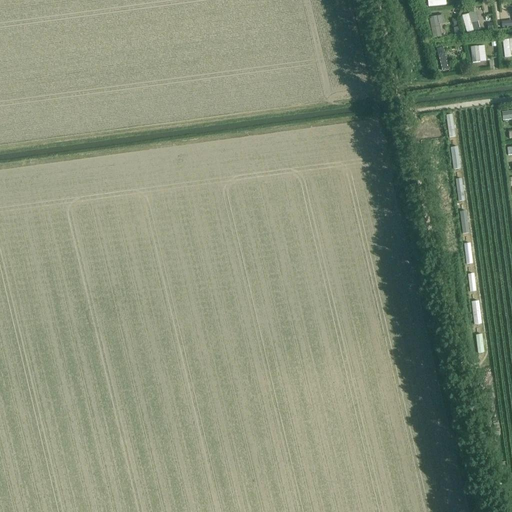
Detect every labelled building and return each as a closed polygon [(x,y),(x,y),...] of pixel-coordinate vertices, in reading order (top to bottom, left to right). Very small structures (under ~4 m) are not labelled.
[(468,14),(461,16),(466,33),(473,31),(468,14)] [(445,23),(443,15),(428,18),(432,39),(441,37),(438,25),(445,23)] [(460,27),(453,28),(455,36),(461,35),(460,27)] [(508,40),(502,40),(504,58),(510,57),(508,40)] [(478,45),(470,46),(473,68),(481,67),(478,45)] [(443,47),(436,49),(440,72),(448,70),(443,47)]
